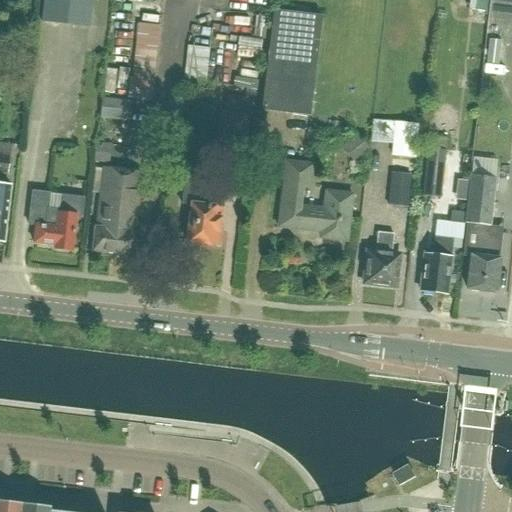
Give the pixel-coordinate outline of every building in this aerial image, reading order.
[(43,0),(41,22),(89,27),(92,0),(43,0)] [(272,12),(261,112),(308,117),(320,17),(272,12)] [(129,78),(126,99),(151,102),(153,81),(159,26),(137,24),(131,79),(129,78)] [(500,42),(488,40),(486,64),(498,65),(500,42)] [(187,48),(184,79),(205,81),(208,50),(187,48)] [(489,77),(481,76),(479,92),(487,93),(489,77)] [(225,97),(223,113),(250,116),(252,100),(225,97)] [(101,118),(131,122),(133,102),(103,98),(101,118)] [(220,113),(217,149),(241,151),(244,116),(220,113)] [(392,156),(416,158),(420,124),(395,122),(392,156)] [(345,146),(356,159),(368,148),(358,135),(345,146)] [(96,144),(94,161),(108,163),(110,145),(96,144)] [(422,197),(440,199),(445,151),(427,150),(422,197)] [(0,173),(6,174),(9,157),(0,155),(0,173)] [(285,163),(277,228),(320,233),(319,240),(346,243),(351,196),(325,193),(322,210),(299,207),(301,187),(309,188),(311,166),(285,163)] [(94,228),(91,253),(112,255),(122,171),(102,169),(95,228),(94,228)] [(112,255),(133,258),(136,233),(135,233),(142,173),(122,171),(112,255)] [(501,236),(487,234),(493,180),(470,177),(465,225),(462,258),(470,259),(467,291),(495,294),(501,236)] [(190,207),(186,244),(216,248),(220,209),(215,208),(218,186),(183,182),(181,206),(190,207)] [(0,185),(0,242),(3,243),(9,186),(7,186),(0,185)] [(32,194),(28,226),(35,227),(33,244),(54,247),(53,250),(71,252),(75,219),(81,219),(83,200),(59,197),(58,211),(47,210),(49,195),(32,194)] [(375,254),(367,253),(363,285),(395,289),(399,256),(391,255),(393,236),(377,234),(375,254)] [(451,240),(433,238),(432,254),(424,253),(420,292),(446,295),(451,249),(451,241),(451,240)] [(451,241),(451,249),(460,250),(461,241),(451,240),(451,241)] [(409,468),(397,475),(400,479),(398,481),(401,486),(406,483),(405,481),(413,477),(409,468)] [(51,511),(48,511),(49,507),(0,501),(0,511),(51,511)]
